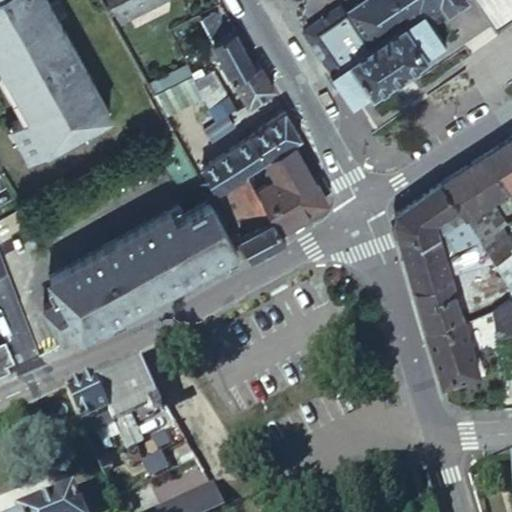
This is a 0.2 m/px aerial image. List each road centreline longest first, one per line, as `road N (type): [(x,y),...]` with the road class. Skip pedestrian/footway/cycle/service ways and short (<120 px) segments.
road 1 (unclassified): [(0,397),(139,340),(356,210)]
road 2 (residential): [(440,437),(356,210)]
road 3 (residential): [(356,210),(245,0)]
road 4 (unknown): [(440,437),(216,469)]
road 5 (residential): [(356,210),(511,106)]
